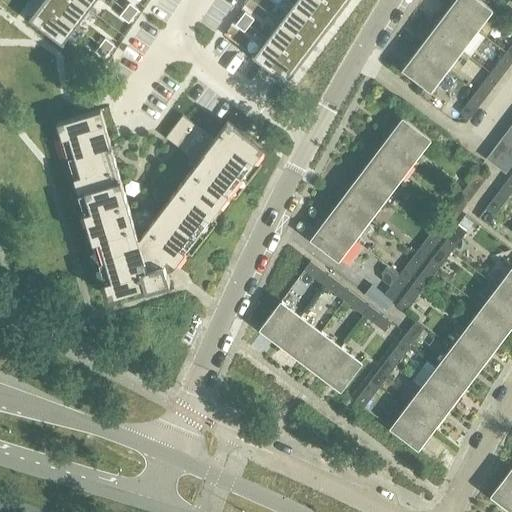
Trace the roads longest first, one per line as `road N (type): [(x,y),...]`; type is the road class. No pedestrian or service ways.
road 1 (unclassified): [(168,457),(318,139)]
road 2 (primary): [(168,457),(0,395)]
road 3 (residential): [(318,139),(174,40)]
road 4 (unclassified): [(318,139),(398,0)]
road 5 (primary): [(0,453),(149,500)]
road 6 (residential): [(382,511),(265,455)]
road 7 (residential): [(511,395),(453,511)]
road 8 (primary): [(280,511),(168,457)]
